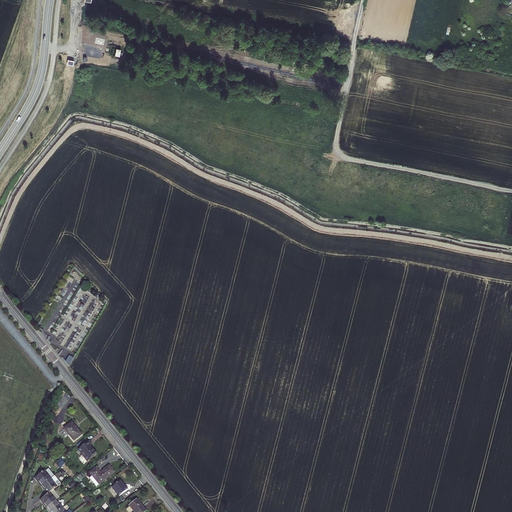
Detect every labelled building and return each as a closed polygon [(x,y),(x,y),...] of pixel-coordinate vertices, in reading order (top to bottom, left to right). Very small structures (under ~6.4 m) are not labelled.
[(69,356),(64,363),(69,366),(73,359),(69,356)] [(81,434),(71,421),(64,427),(74,439),(81,434)] [(91,444),(88,441),(78,449),(88,461),(97,454),(90,445),(91,444)] [(55,462),(57,468),(64,464),(61,459),(55,462)] [(96,468),(90,472),(99,484),(114,473),(108,466),(100,473),(96,468)] [(33,480),(39,488),(52,477),(53,477),(48,470),(43,473),(42,472),(33,480)] [(52,477),(39,488),(46,496),(51,491),(59,485),(52,477)] [(126,488),(119,480),(110,486),(117,495),(126,488)] [(46,496),(38,501),(45,509),(55,501),(58,499),(51,491),(46,496)] [(144,511),(145,511),(136,500),(129,505),(135,511),(134,511),(144,511)] [(55,501),(45,509),(47,511),(57,511),(62,509),(55,501)]
